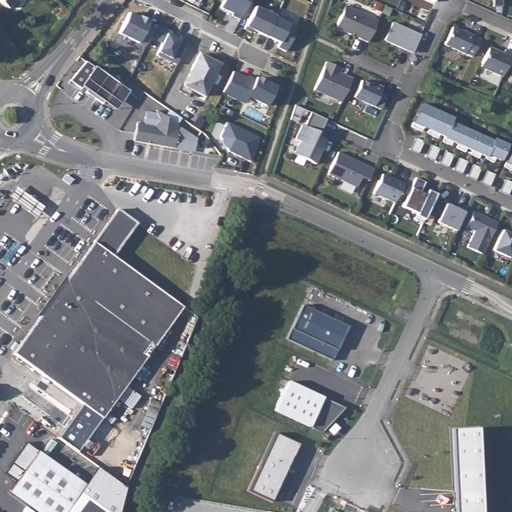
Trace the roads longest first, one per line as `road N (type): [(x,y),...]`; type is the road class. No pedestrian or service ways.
road 1 (residential): [(32,133),(47,146),(98,161),(258,189),(439,273)]
road 2 (track): [(129,511),(258,189)]
road 3 (residential): [(349,477),(439,273)]
road 4 (residential): [(511,204),(382,145),(409,85)]
road 5 (residential): [(266,55),(152,0)]
road 6 (secondary): [(107,0),(26,97)]
